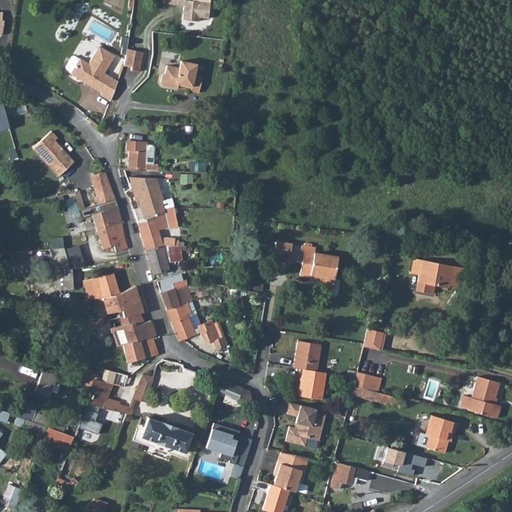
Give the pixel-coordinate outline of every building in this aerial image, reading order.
[(163,0),(163,3),(183,5),(182,20),(199,22),(198,18),(209,19),(210,2),(185,0),(163,0)] [(71,73),(102,92),(103,96),(111,101),(119,81),(111,77),(105,73),(116,56),(100,46),(90,63),(81,58),(80,59),(72,72),(71,73)] [(138,51),(128,49),(126,57),(125,65),(132,67),(132,70),(139,72),(143,52),(138,51)] [(72,72),(80,59),(75,56),(73,56),(66,66),(67,69),(72,72)] [(161,82),(163,85),(176,88),(177,84),(191,88),(191,90),(199,92),(203,75),(195,74),(197,64),(181,60),(179,68),(167,65),(165,73),(162,75),(161,82)] [(33,149),(37,154),(61,149),(54,141),(57,139),(51,132),(33,149)] [(129,140),(125,139),(125,149),(130,149),(129,169),(146,169),(147,141),(135,140),(129,140)] [(61,149),(37,154),(41,158),(56,177),(73,162),(61,149)] [(105,174),(91,176),(94,187),(97,187),(110,185),(105,174)] [(136,193),(137,199),(162,194),(159,188),(158,182),(151,183),(148,175),(128,175),(133,193),(136,193)] [(97,187),(94,187),(96,196),(113,193),(110,185),(97,187)] [(81,214),(77,203),(83,201),(80,191),(65,196),(72,217),(81,214)] [(96,196),(98,204),(104,203),(116,201),(113,193),(96,196)] [(162,194),(137,199),(143,218),(165,212),(160,199),(163,198),(162,194)] [(143,218),(137,219),(142,236),(153,273),(170,268),(162,243),(160,236),(156,227),(177,224),(174,206),(167,207),(168,211),(165,212),(143,218)] [(118,207),(107,210),(91,214),(102,250),(113,246),(115,253),(128,250),(126,243),(125,237),(118,208),(118,207)] [(179,238),(160,236),(162,243),(183,245),(184,241),(179,240),(179,238)] [(272,241),(270,259),(277,260),(277,257),(286,258),(288,243),(272,241)] [(299,244),(297,262),(301,262),(298,277),(308,278),(308,276),(316,277),(314,285),(332,287),(337,256),(314,253),(315,246),(299,244)] [(73,289),(71,269),(84,266),(79,245),(63,247),(52,249),(57,290),(73,289)] [(463,265),(412,258),(409,273),(417,274),(416,282),(435,285),(435,288),(446,290),(447,281),(461,283),(463,265)] [(82,280),(87,298),(96,298),(98,304),(104,303),(120,298),(119,296),(113,275),(97,276),(82,280)] [(169,277),(157,281),(167,308),(179,303),(174,289),(188,288),(191,287),(191,283),(187,280),(185,278),(175,282),(171,282),(169,277)] [(120,298),(104,303),(107,314),(112,312),(123,309),(122,306),(144,300),(141,293),(137,294),(135,288),(119,296),(120,298)] [(179,303),(167,308),(179,340),(181,339),(195,333),(187,310),(189,310),(186,301),(192,299),(188,288),(174,289),(179,303)] [(123,309),(112,312),(117,328),(128,325),(129,327),(150,321),(144,300),(122,306),(123,309)] [(117,328),(111,330),(112,333),(115,340),(117,347),(122,345),(152,337),(155,337),(150,321),(129,327),(128,325),(117,328)] [(110,325),(103,326),(106,335),(112,333),(111,330),(110,325)] [(363,342),(363,345),(380,349),(383,331),(367,326),(363,342)] [(217,327),(202,332),(205,343),(220,338),(217,327)] [(152,337),(122,345),(127,363),(158,354),(152,337)] [(297,339),(293,366),(301,367),(298,394),(322,397),(326,371),(315,369),(319,342),(297,339)] [(95,362),(102,364),(107,343),(100,341),(95,362)] [(78,383),(43,370),(35,390),(49,396),(51,390),(56,392),(58,385),(54,383),(55,380),(81,390),(83,385),(78,383)] [(373,390),(376,377),(355,371),(352,384),(373,390)] [(82,372),(78,383),(83,385),(89,387),(93,379),(91,376),(82,372)] [(152,378),(142,375),(132,398),(143,402),(152,378)] [(249,391),(213,376),(209,388),(235,399),(236,397),(253,404),(249,391)] [(468,410),(467,413),(488,418),(489,416),(497,419),(500,407),(493,405),(498,383),(478,378),(473,395),(464,393),(460,408),(468,410)] [(93,391),(88,401),(126,413),(128,408),(124,406),(125,404),(107,398),(112,385),(93,379),(89,387),(89,389),(93,391)] [(352,384),(349,395),(400,410),(403,399),(373,390),(352,384)] [(301,404),(288,401),(285,413),(296,415),(293,426),(288,425),(285,440),(304,444),(306,436),(318,438),(324,413),(314,411),(315,407),(301,404)] [(96,407),(88,405),(78,428),(96,434),(101,424),(94,421),(97,414),(95,412),(96,407)] [(0,409),(0,420),(6,423),(10,413),(0,409)] [(36,414),(33,421),(48,426),(62,432),(65,424),(36,414)] [(427,448),(439,452),(450,422),(432,416),(429,428),(432,429),(427,448)] [(192,434),(147,417),(140,437),(185,453),(192,434)] [(450,422),(439,452),(444,453),(450,434),(454,435),(457,424),(450,422)] [(212,423),(205,448),(237,458),(235,465),(243,467),(250,440),(238,436),(239,432),(212,423)] [(425,458),(386,447),(381,464),(391,467),(392,463),(398,465),(396,472),(410,476),(412,470),(407,469),(409,463),(422,467),(425,458)] [(273,484),(287,489),(294,492),(298,479),(301,479),(308,457),(280,452),(274,471),(277,472),(273,484)] [(369,471),(337,462),(330,486),(339,488),(341,482),(350,485),(350,483),(354,484),(356,478),(367,481),(369,471)] [(9,483),(2,504),(16,508),(22,487),(9,483)] [(270,483),(262,510),(269,511),(280,511),(287,489),(273,484),(270,483)] [(81,509),(79,511),(102,511),(106,504),(93,499),(81,509)]
